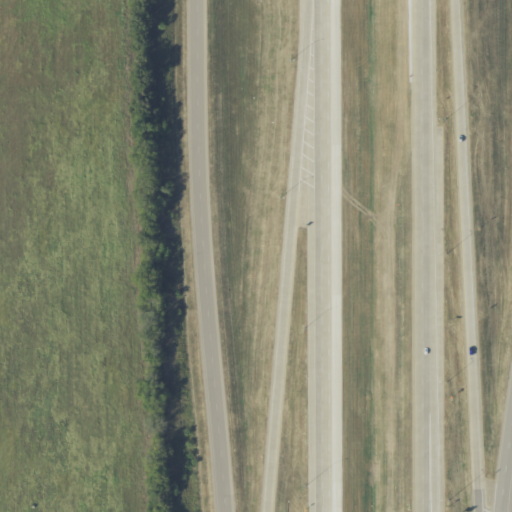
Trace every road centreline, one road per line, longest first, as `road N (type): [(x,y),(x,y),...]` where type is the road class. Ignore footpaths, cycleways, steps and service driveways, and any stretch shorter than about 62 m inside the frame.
road 1 (motorway): [(313,0),(271,511)]
road 2 (tertiary): [(195,0),(202,206),(231,511)]
road 3 (motorway): [(486,511),(458,0)]
road 4 (motorway): [(435,511),(431,0)]
road 5 (motorway): [(321,0),(324,511)]
